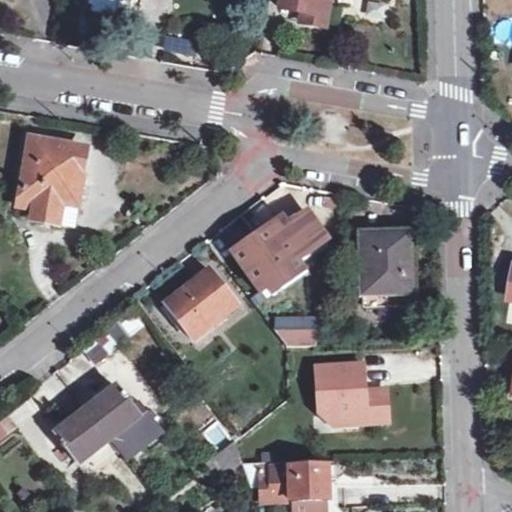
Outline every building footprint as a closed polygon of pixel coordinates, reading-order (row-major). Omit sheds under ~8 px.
[(330,0),(286,0),(285,9),(305,13),(303,24),(326,28),(330,0)] [(80,150),(28,142),(18,205),(35,209),(33,221),(71,227),(80,150)] [(262,230),(229,257),(242,272),(243,271),(260,293),(279,279),(275,273),(320,240),(300,215),(268,238),(262,230)] [(385,233),(357,233),(359,297),(393,296),(393,308),(411,307),(410,232),(385,233)] [(236,307),(208,273),(186,291),(165,307),(192,343),(236,307)] [(84,354),(100,368),(137,324),(121,310),(84,354)] [(318,330),(272,331),(283,346),(315,344),(318,330)] [(361,365),(314,368),(317,415),(338,414),(339,426),(386,422),(385,389),(363,391),(361,365)] [(84,411),(54,435),(61,444),(59,446),(63,451),(66,449),(79,465),(108,442),(120,457),(149,434),(126,403),(128,401),(123,395),(121,397),(113,387),(84,411)] [(7,414),(0,418),(0,442),(18,430),(7,414)] [(215,450),(229,441),(217,424),(203,433),(215,450)] [(241,464),(233,441),(204,465),(216,482),(241,464)] [(325,467),(257,469),(258,481),(261,481),(262,491),(290,490),(290,502),(326,501),(326,485),(325,467)]
